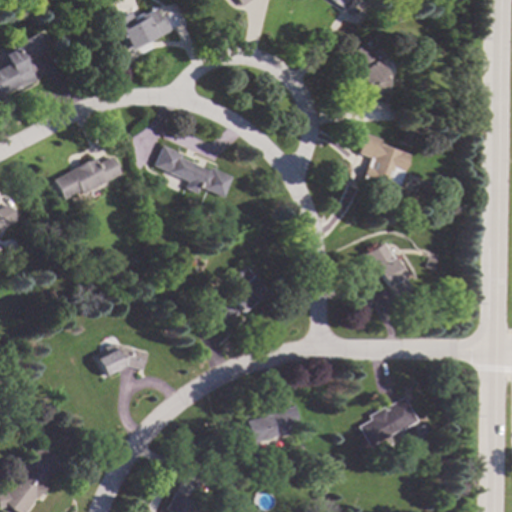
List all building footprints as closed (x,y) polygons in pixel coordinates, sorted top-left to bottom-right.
[(347,0),(341,10),(340,10),(325,0),(347,0)] [(156,18),(159,16),(167,31),(124,53),(114,33),(112,33),(106,22),(125,12),(128,18),(137,13),(139,16),(152,9),(156,18)] [(42,50),(20,60),(29,82),(10,90),(10,89),(0,93),(0,65),(2,65),(0,61),(0,53),(13,48),(15,54),(21,51),(16,41),(34,33),(42,50)] [(366,49),(373,44),(382,58),(376,62),(388,81),(384,104),(363,101),(366,86),(344,56),(362,43),(366,49)] [(413,135),(408,147),(395,141),(400,130),(413,135)] [(377,140),(376,144),(403,155),(392,185),(387,183),(383,195),(356,184),(366,158),(354,153),(362,134),(377,140)] [(177,155),(176,158),(205,171),(206,168),(227,178),(218,198),(195,187),(192,194),(180,188),(183,182),(149,166),(158,146),(177,155)] [(116,174),(77,194),(76,191),(59,200),(48,180),(91,157),(94,164),(107,157),(116,174)] [(13,221),(0,228),(0,206),(3,205),(13,221)] [(407,290),(392,299),(384,287),(382,288),(371,270),(370,271),(361,254),(380,243),(407,290)] [(433,260),(430,269),(420,267),(423,257),(433,260)] [(260,293),(225,324),(210,307),(233,287),(226,279),(239,268),(260,293)] [(53,299),(47,301),(44,292),(50,290),(53,299)] [(143,353),(138,370),(123,367),(103,376),(93,359),(104,353),(101,348),(109,343),(143,353)] [(411,421),(395,431),(394,429),(364,447),(353,427),(365,420),(363,416),(379,407),(381,411),(383,409),(382,407),(398,398),(411,421)] [(283,434),(267,438),(266,436),(245,441),(240,417),(278,408),(283,434)] [(422,435),(414,439),(410,430),(418,425),(422,435)] [(58,465),(21,511),(12,511),(6,507),(0,507),(0,492),(1,492),(36,448),(58,465)] [(197,508),(194,511),(163,511),(161,511),(172,493),(197,508)]
